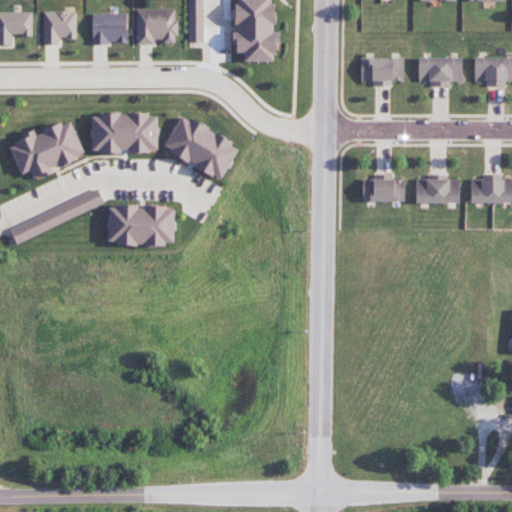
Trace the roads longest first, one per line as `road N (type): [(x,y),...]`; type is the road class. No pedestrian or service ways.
road 1 (tertiary): [(0,494),(511,491)]
road 2 (tertiary): [(319,492),(327,0)]
road 3 (residential): [(325,128),(274,129),(200,75),(0,76)]
road 4 (residential): [(325,128),(511,129)]
